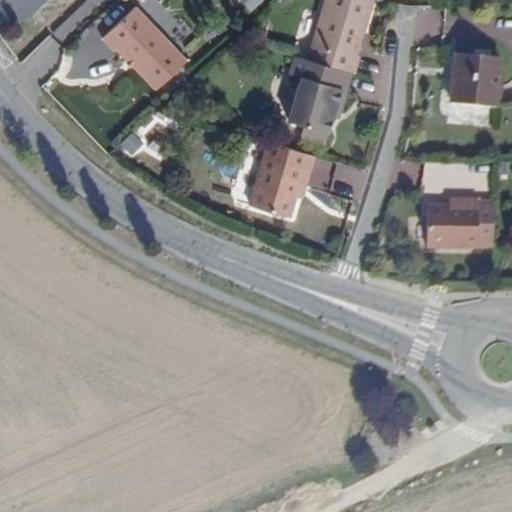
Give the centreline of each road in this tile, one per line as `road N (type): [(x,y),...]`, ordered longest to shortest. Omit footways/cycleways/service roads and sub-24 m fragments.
road 1 (tertiary): [(339,302),(190,245),(81,176),(0,91)]
road 2 (residential): [(400,23),(390,123),(339,302)]
road 3 (track): [(305,511),(462,438),(485,409)]
road 4 (tertiary): [(471,328),(382,305),(349,306)]
road 5 (tertiary): [(349,306),(453,369)]
